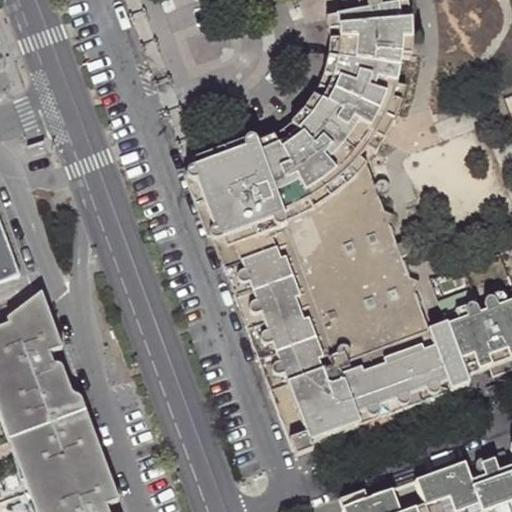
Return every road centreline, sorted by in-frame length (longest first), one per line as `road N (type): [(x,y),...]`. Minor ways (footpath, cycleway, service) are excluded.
road 1 (secondary): [(228,511),(34,0)]
road 2 (secondary): [(45,101),(201,511)]
road 3 (residential): [(241,511),(511,405)]
